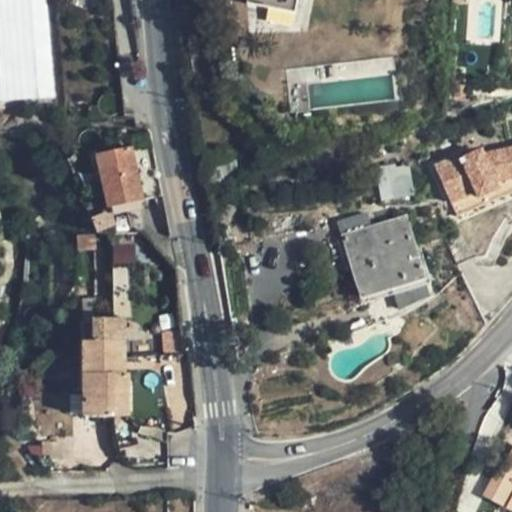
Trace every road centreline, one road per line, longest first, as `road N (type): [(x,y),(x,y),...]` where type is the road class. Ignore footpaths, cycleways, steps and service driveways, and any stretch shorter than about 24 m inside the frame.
road 1 (secondary): [(156,0),(167,120),(215,361),(223,464)]
road 2 (tertiary): [(223,464),(275,462),(369,434),(455,380),(511,326)]
